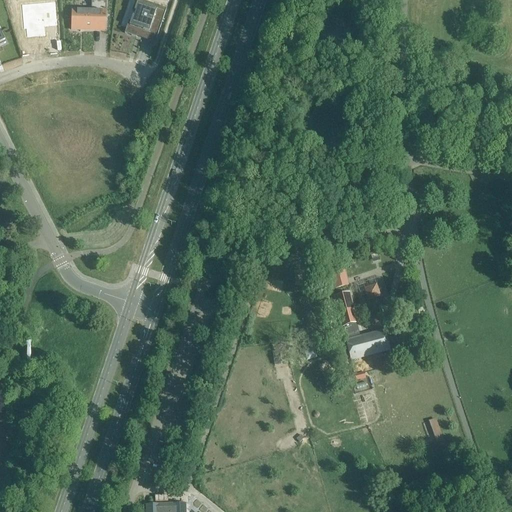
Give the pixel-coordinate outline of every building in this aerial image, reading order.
[(170,9),(142,0),(139,0),(128,33),(140,37),(140,35),(159,41),(170,9)] [(105,32),(106,2),(91,2),(91,11),(72,10),(71,30),(80,31),(81,31),(81,28),(95,28),(95,31),(101,31),(105,32)] [(55,3),(21,5),(23,30),(26,30),(26,38),(45,36),(44,27),(57,26),(55,3)] [(337,219),(339,212),(332,210),(329,217),(337,219)] [(324,228),(321,216),(315,218),(318,229),(324,228)] [(332,273),(336,289),(347,286),(344,269),(332,273)] [(365,287),(369,300),(383,296),(378,283),(365,287)] [(357,323),(349,293),(334,297),(342,327),(343,327),(346,338),(359,334),(356,324),(357,323)] [(345,342),(351,361),(389,351),(384,331),(345,342)] [(308,351),(309,360),(319,359),(318,349),(308,351)] [(41,365),(41,355),(26,355),(26,365),(41,365)] [(439,418),(432,420),(438,443),(445,441),(439,418)]
